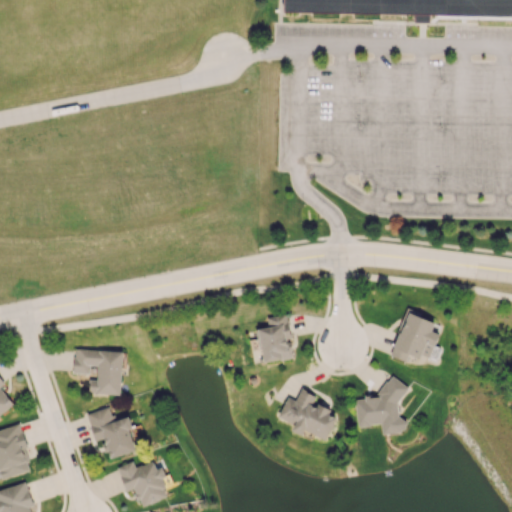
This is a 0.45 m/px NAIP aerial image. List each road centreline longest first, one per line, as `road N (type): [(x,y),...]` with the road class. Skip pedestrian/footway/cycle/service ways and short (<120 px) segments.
road 1 (tertiary): [(511,270),(402,256),(299,257),(0,318)]
road 2 (residential): [(0,119),(193,79),(227,60)]
road 3 (residential): [(20,314),(85,511)]
